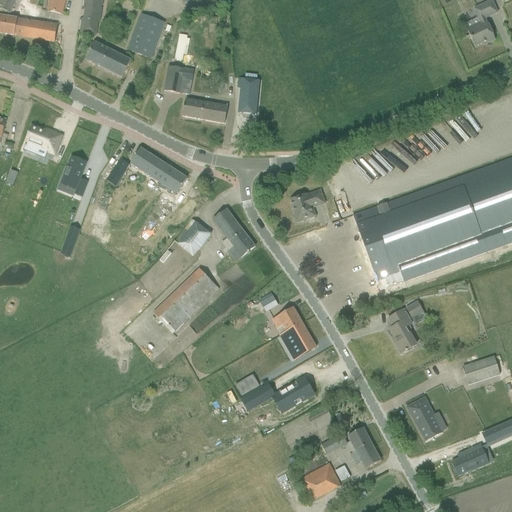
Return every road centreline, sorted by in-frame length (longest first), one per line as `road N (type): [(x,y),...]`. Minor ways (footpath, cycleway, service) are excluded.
road 1 (tertiary): [(431,511),(312,299),(253,218),(244,166)]
road 2 (tertiary): [(244,166),(326,154),(511,74)]
road 3 (tertiary): [(244,166),(165,142),(0,64)]
